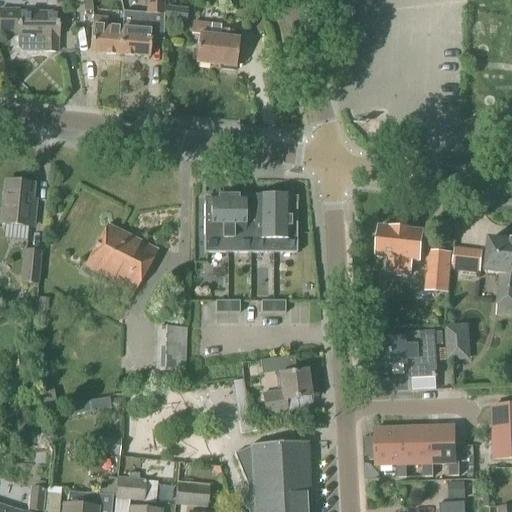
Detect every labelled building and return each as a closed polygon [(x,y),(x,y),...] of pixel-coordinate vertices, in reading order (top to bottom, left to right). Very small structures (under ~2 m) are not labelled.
[(72,0),(74,15),(92,13),(90,0),(72,0)] [(121,31),(118,57),(148,60),(150,40),(163,42),(163,16),(163,0),(145,0),(145,16),(122,14),(121,31)] [(511,12),(511,0),(501,0),(500,11),(511,12)] [(165,8),(163,21),(186,24),(188,10),(165,8)] [(0,9),(0,36),(17,36),(17,49),(21,53),(41,54),(56,54),(56,38),(57,38),(57,14),(19,15),(19,10),(0,9)] [(121,31),(105,29),(106,20),(92,19),(89,55),(118,57),(121,31)] [(219,39),(210,38),(211,26),(192,23),(190,37),(198,38),(195,65),(219,68),(219,71),(234,73),(238,41),(233,41),(234,33),(220,32),(219,39)] [(474,71),(500,73),(503,33),(489,32),(489,35),(477,34),(474,71)] [(511,33),(503,33),(500,73),(511,74),(511,33)] [(491,144),(493,125),(477,123),(475,142),(491,144)] [(254,145),(255,133),(225,133),(225,144),(254,145)] [(31,229),(33,210),(29,210),(31,186),(5,183),(1,226),(31,229)] [(227,255),(227,196),(215,196),(215,198),(210,198),(210,199),(203,199),(203,205),(203,255),(227,255)] [(249,255),(249,199),(244,199),(244,198),(238,198),(238,196),(227,196),(227,255),(249,255)] [(249,199),(249,255),(272,255),(272,196),(260,196),(260,198),(255,198),(255,199),(249,199)] [(272,196),(272,255),(296,255),(296,205),(296,199),(289,199),(289,198),(284,198),(284,196),(272,196)] [(135,295),(157,253),(106,227),(85,270),(135,295)] [(419,264),(423,234),(380,229),(376,259),(386,260),(384,275),(411,277),(413,263),(419,264)] [(511,243),(489,241),(485,275),(501,277),(497,318),(511,319),(511,243)] [(454,250),(451,272),(480,275),(482,252),(454,250)] [(36,286),(40,254),(24,253),(20,284),(36,286)] [(449,296),(452,255),(427,253),(424,294),(449,296)] [(37,299),(35,316),(46,317),(48,300),(37,299)] [(214,303),(214,315),(227,315),(227,303),(214,303)] [(239,315),(239,303),(227,303),(227,315),(239,315)] [(272,315),(272,303),(260,303),(260,315),(272,315)] [(272,303),(272,315),(284,315),(284,303),(272,303)] [(318,327),(317,304),(293,305),(294,328),(318,327)] [(185,375),(185,330),(155,329),(154,374),(185,375)] [(479,329),(453,330),(455,364),(481,362),(479,329)] [(375,349),(372,351),(372,360),(376,362),(376,368),(391,367),(392,376),(404,376),(404,381),(408,381),(430,380),(436,379),(437,379),(435,347),(443,346),(442,334),(435,334),(420,335),(396,336),(396,341),(375,343),(375,349)] [(278,377),(280,393),(261,396),(262,397),(247,399),(250,419),(264,417),(286,413),(284,403),(310,399),(306,372),(295,374),(293,358),(259,363),(261,379),(278,377)] [(29,408),(55,404),(53,392),(27,396),(29,408)] [(119,412),(120,402),(108,401),(110,412),(119,412)] [(511,430),(511,407),(491,408),(492,432),(511,430)] [(429,467),(432,467),(448,466),(449,478),(459,478),(459,465),(455,465),(454,428),(427,429),(429,467)] [(25,433),(24,443),(28,446),(34,446),(37,442),(37,433),(34,429),(28,429),(25,433)] [(432,467),(429,467),(427,429),(401,430),(402,468),(406,468),(422,467),(422,479),(433,479),(432,467)] [(406,468),(402,468),(401,430),(374,431),(375,469),(396,468),(396,480),(406,480),(406,468)] [(511,430),(492,432),(493,462),(511,461),(511,430)] [(119,458),(120,442),(100,440),(98,456),(119,458)] [(310,511),(307,445),(249,448),(249,449),(250,449),(250,450),(233,456),(233,455),(232,455),(243,484),(244,484),(244,483),(251,483),(251,491),(248,492),(243,495),(241,500),(241,506),(244,510),(247,511),(310,511)] [(143,503),(145,482),(116,479),(114,501),(143,503)] [(464,484),(447,485),(448,502),(465,501),(465,495),(464,487),(464,484)] [(206,511),(208,488),(176,485),(174,508),(206,511)] [(42,511),(45,490),(29,488),(26,511),(42,511)] [(58,511),(61,489),(46,488),(43,511),(58,511)] [(110,511),(111,498),(85,495),(83,509),(63,507),(62,511),(110,511)]
